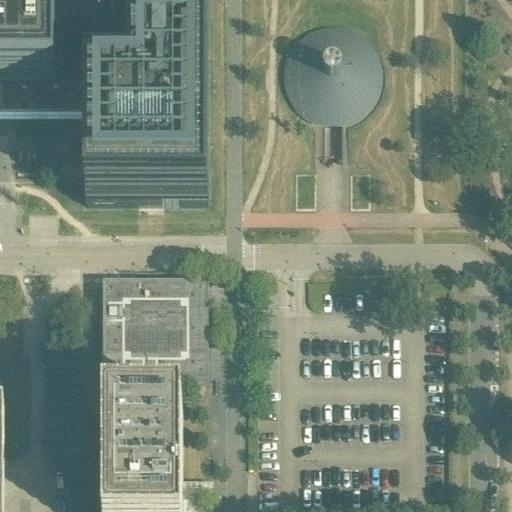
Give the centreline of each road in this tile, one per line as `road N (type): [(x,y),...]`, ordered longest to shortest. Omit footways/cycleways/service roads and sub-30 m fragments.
road 1 (unclassified): [(233,258),(457,258),(479,271),(484,286)]
road 2 (unclassified): [(233,511),(233,258)]
road 3 (unclassified): [(0,257),(233,258)]
road 4 (unclassified): [(484,511),(484,286)]
